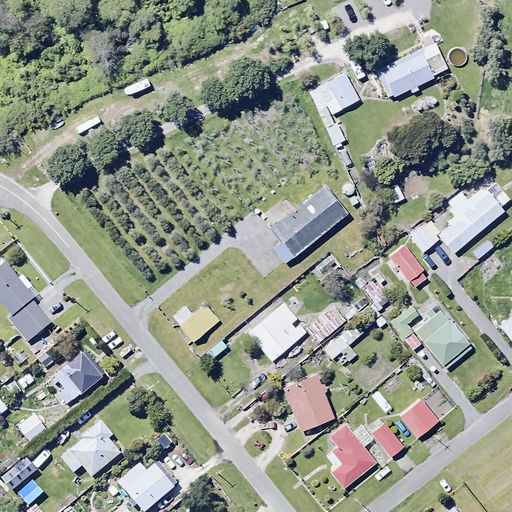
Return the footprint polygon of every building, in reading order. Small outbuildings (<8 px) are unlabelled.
[(301,17),(293,21),(312,57),(319,53),(301,17)] [(384,104),(389,102),(390,103),(393,102),(407,96),(408,99),(415,96),(413,93),(430,85),(429,82),(443,75),(430,46),(419,51),(420,53),(376,73),(378,79),(374,81),(384,104)] [(341,79),(313,94),(327,121),(356,106),(341,79)] [(322,112),(313,116),(329,152),(331,151),(332,154),(338,151),(337,148),(341,146),(333,128),(330,129),(322,112)] [(356,187),(349,170),(342,173),(349,190),(356,187)] [(438,236),(453,255),(504,213),(501,209),(510,201),(491,178),(481,185),(483,188),(468,201),(461,192),(447,203),(451,208),(435,221),(443,232),(438,236)] [(343,214),(319,185),(293,206),(262,233),(281,264),(343,214)] [(392,190),(384,194),(391,209),(400,205),(392,190)] [(405,235),(406,235),(415,248),(413,249),(417,254),(437,239),(434,234),(438,231),(429,220),(419,227),(417,226),(405,235)] [(398,245),(384,256),(409,287),(420,279),(415,272),(417,270),(398,245)] [(49,327),(0,269),(0,323),(23,350),(49,327)] [(358,294),(375,317),(379,314),(374,307),(380,302),(369,286),(358,294)] [(268,361),(303,332),(297,324),(293,327),(289,321),(292,319),(280,304),(245,333),(268,361)] [(332,304),(303,327),(316,343),(344,319),(332,304)] [(415,329),(412,332),(419,340),(418,343),(438,368),(440,366),(443,370),(471,348),(449,320),(448,321),(435,304),(423,313),(426,317),(413,327),(415,329)] [(409,306),(387,321),(399,339),(410,331),(404,323),(416,315),(409,306)] [(212,331),(196,311),(174,329),(190,349),(212,331)] [(511,342),(511,321),(507,316),(494,327),(499,332),(501,331),(511,343),(511,342)] [(410,332),(401,338),(409,349),(418,343),(410,332)] [(345,351),(333,338),(317,353),(328,365),(332,361),(333,363),(345,351)] [(99,383),(82,363),(51,389),(68,409),(99,383)] [(52,367),(43,374),(49,382),(58,374),(52,367)] [(313,375),(280,388),(297,431),(329,418),(319,392),(323,391),(320,384),(316,384),(313,375)] [(402,390),(390,401),(395,408),(408,398),(402,390)] [(374,392),(368,397),(382,413),(389,408),(374,392)] [(49,396),(34,403),(38,411),(53,405),(49,396)] [(418,399),(396,416),(413,438),(435,421),(418,399)] [(43,437),(30,419),(12,432),(26,450),(43,437)] [(400,446),(381,422),(367,432),(386,457),(400,446)] [(326,473),(338,489),(372,463),(360,446),(369,439),(357,424),(347,431),(341,425),(325,437),(333,447),(327,451),(337,464),(326,473)] [(123,458),(99,430),(62,461),(86,489),(123,458)] [(29,464),(22,455),(0,472),(0,481),(3,485),(29,464)] [(129,511),(151,511),(178,489),(154,462),(115,495),(129,511)]
